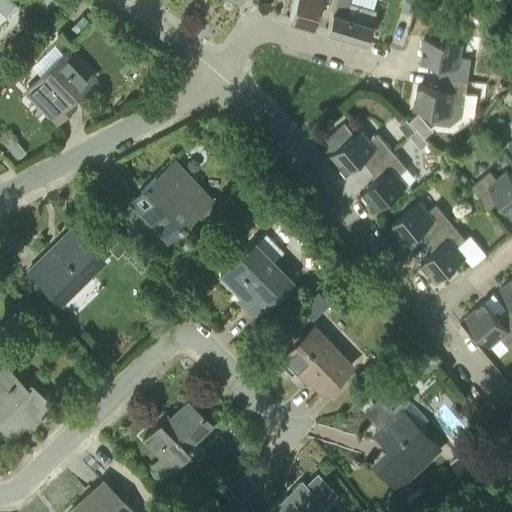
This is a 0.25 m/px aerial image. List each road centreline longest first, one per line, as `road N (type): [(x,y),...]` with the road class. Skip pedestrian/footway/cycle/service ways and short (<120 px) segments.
road 1 (residential): [(291,436),(202,341),(186,337),(171,342),(21,490),(0,496)]
road 2 (residential): [(432,317),(220,73)]
road 3 (residential): [(0,197),(174,109),(220,73)]
road 4 (residential): [(220,73),(247,37),(264,29),(391,66)]
road 5 (residential): [(511,414),(432,317)]
road 6 (residential): [(220,73),(123,0)]
